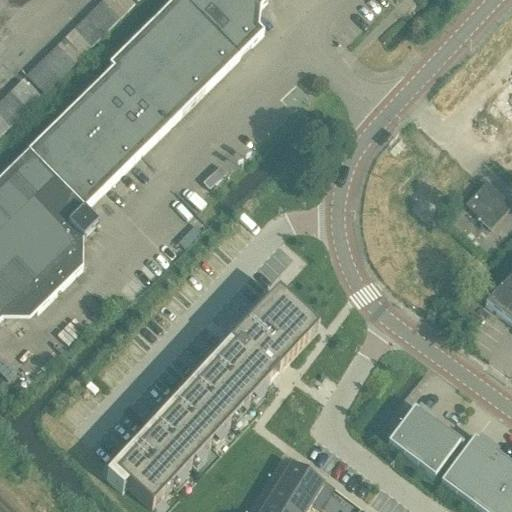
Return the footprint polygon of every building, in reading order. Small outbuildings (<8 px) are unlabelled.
[(180,0),(179,1),(109,71),(112,74),(168,131),(239,62),(263,37),(258,32),(260,12),(271,0),(180,0)] [(511,32),(508,29),(493,44),(511,61),(511,32)] [(511,61),(493,44),(479,60),(506,85),(511,78),(511,61)] [(479,60),(464,76),(491,101),(506,85),(479,60)] [(27,158),(0,184),(0,326),(1,325),(22,304),(36,318),(82,273),(82,245),(97,230),(83,215),(168,131),(112,74),(27,158)] [(464,76),(449,92),(476,117),(491,101),(464,76)] [(449,92),(435,108),(462,133),(476,117),(449,92)] [(491,145),(484,153),(490,159),(498,151),(491,145)] [(490,233),(511,211),(486,187),(465,210),(490,233)] [(478,278),(484,273),(475,264),(469,270),(478,278)] [(511,282),(485,308),(484,309),(511,329),(511,282)] [(277,298),(105,482),(122,498),(127,492),(149,511),(153,511),(269,387),(268,385),(276,376),(278,378),(318,335),(277,298)] [(433,483),(460,448),(414,413),(387,448),(433,483)] [(472,511),(492,511),(511,486),(511,471),(473,443),(440,488),(472,511)] [(291,469),(279,488),(312,508),(323,489),(291,469)] [(511,511),(511,486),(492,511),(511,511)] [(279,488),(267,507),(275,511),(309,511),(312,508),(279,488)]
